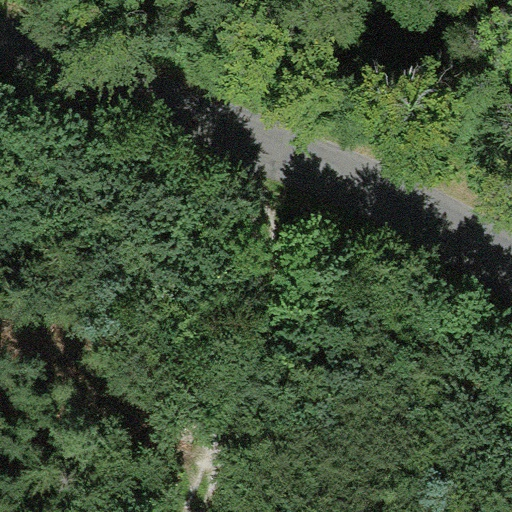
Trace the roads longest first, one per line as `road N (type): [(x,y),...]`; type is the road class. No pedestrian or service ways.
road 1 (unclassified): [(511,268),(349,174),(0,42)]
road 2 (track): [(219,125),(261,238),(253,364),(193,511)]
